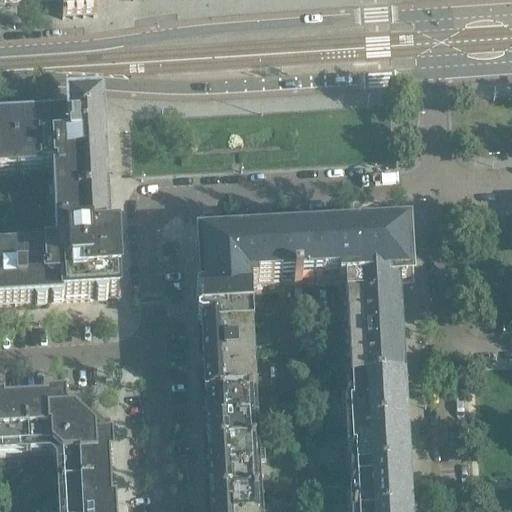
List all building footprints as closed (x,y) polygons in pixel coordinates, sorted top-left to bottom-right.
[(46,0),(47,5),(61,5),(62,21),(95,19),(94,0),(46,0)] [(106,205),(103,147),(101,107),(67,109),(68,125),(0,128),(0,175),(56,173),(58,207),(106,205)] [(119,284),(117,243),(108,244),(106,205),(58,207),(61,257),(47,258),(50,306),(119,302),(118,284),(119,284)] [(10,223),(9,212),(0,213),(1,223),(10,223)] [(17,223),(17,214),(17,212),(9,212),(10,223),(17,223)] [(27,227),(27,213),(17,214),(17,223),(18,227),(27,227)] [(36,226),(35,213),(27,213),(27,227),(36,226)] [(401,386),(399,340),(396,289),(412,288),(409,231),(196,243),(201,318),(251,315),(250,295),(256,294),(256,289),(293,287),(293,292),(301,291),(301,286),(338,284),(339,290),(345,289),(350,387),(348,387),(348,389),(401,386)] [(0,308),(50,306),(47,258),(23,260),(23,255),(0,256),(0,308)] [(256,397),(252,321),(251,315),(201,318),(205,400),(251,398),(256,397)] [(406,473),(403,424),(401,386),(348,389),(348,391),(344,393),(345,400),(349,402),(352,463),(349,466),(349,471),(353,472),(353,476),(406,473)] [(306,405),(305,395),(292,396),(292,406),(306,405)] [(254,447),(251,398),(205,400),(208,450),(254,447)] [(55,461),(84,430),(73,420),(66,420),(65,403),(45,404),(46,408),(25,409),(27,458),(51,457),(55,461)] [(0,459),(27,458),(25,409),(4,410),(4,407),(0,406),(0,459)] [(320,434),(320,425),(307,425),(307,435),(320,434)] [(113,465),(112,445),(95,446),(95,439),(84,430),(55,461),(61,466),(62,492),(110,489),(109,465),(113,465)] [(321,445),(320,434),(307,435),(308,446),(321,445)] [(257,497),(254,447),(208,450),(211,500),(257,497)] [(408,511),(406,473),(353,476),(353,480),(350,483),(350,489),(354,491),(354,511),(408,511)] [(311,494),(310,484),(296,485),(297,495),(311,494)] [(115,511),(115,508),(111,508),(110,489),(62,492),(56,492),(57,496),(62,495),(62,511),(115,511)] [(311,504),(311,494),(297,495),(297,505),(311,504)] [(257,511),(257,497),(211,500),(211,511),(257,511)] [(0,511),(10,511),(10,500),(0,500),(0,511)] [(19,511),(19,500),(10,500),(10,511),(19,511)]
